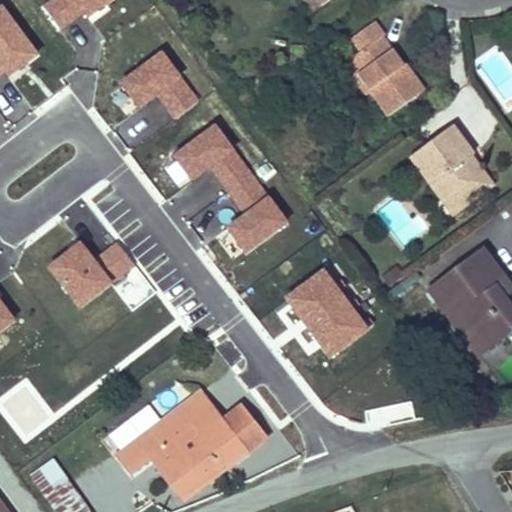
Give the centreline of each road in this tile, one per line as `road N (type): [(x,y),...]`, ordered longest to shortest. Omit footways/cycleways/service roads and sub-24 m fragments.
road 1 (residential): [(338,468),(76,151),(21,191)]
road 2 (unclassified): [(222,511),(338,468)]
